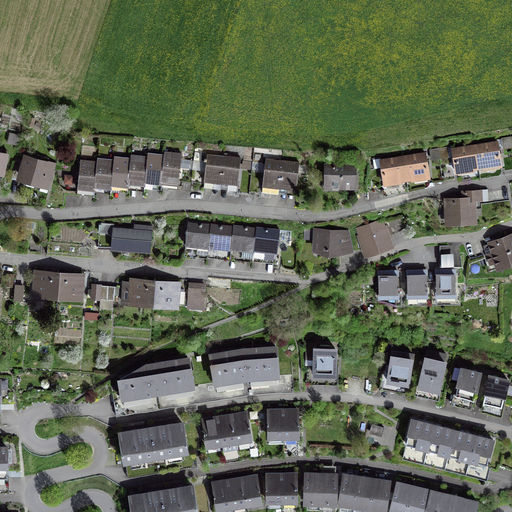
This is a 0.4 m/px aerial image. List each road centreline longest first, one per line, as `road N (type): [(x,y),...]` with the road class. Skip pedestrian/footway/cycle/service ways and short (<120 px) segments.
road 1 (residential): [(0,257),(311,280),(416,242),(511,222)]
road 2 (residential): [(0,215),(185,205),(324,215),(511,178)]
road 3 (residential): [(42,511),(32,497),(39,480),(95,465),(101,449),(88,434),(39,445),(28,422),(40,411),(92,409)]
